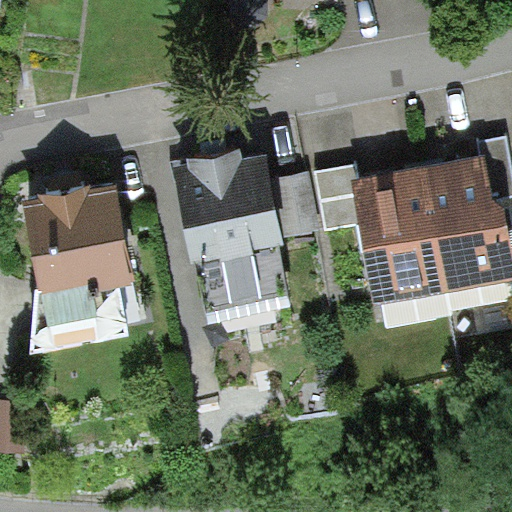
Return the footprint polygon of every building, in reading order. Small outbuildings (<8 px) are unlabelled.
[(465,145),(467,158),(474,198),(505,192),(496,140),(465,145)] [(162,164),(192,340),(280,326),(265,238),(255,180),(249,149),(162,164)] [(408,169),(429,289),(489,278),(474,198),(467,158),(408,169)] [(340,166),(305,172),(315,229),(350,223),(340,166)] [(429,289),(408,169),(348,180),(370,299),(429,289)] [(265,238),(299,232),(289,174),(255,180),(265,238)] [(106,182),(7,199),(32,341),(130,324),(106,182)]
